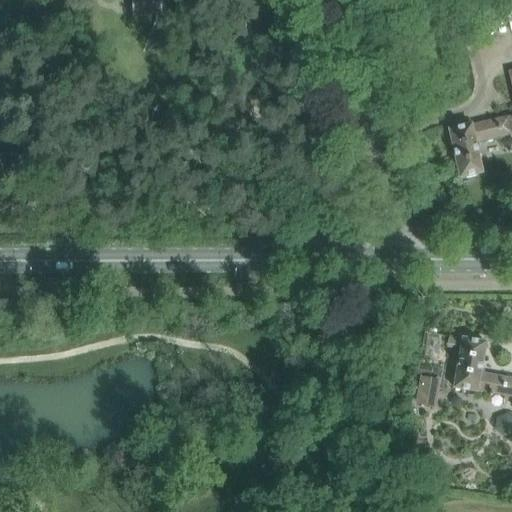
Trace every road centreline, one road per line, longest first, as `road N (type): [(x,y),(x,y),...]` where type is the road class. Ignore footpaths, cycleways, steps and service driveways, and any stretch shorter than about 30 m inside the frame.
road 1 (tertiary): [(511,258),(0,259)]
road 2 (track): [(396,258),(361,511)]
